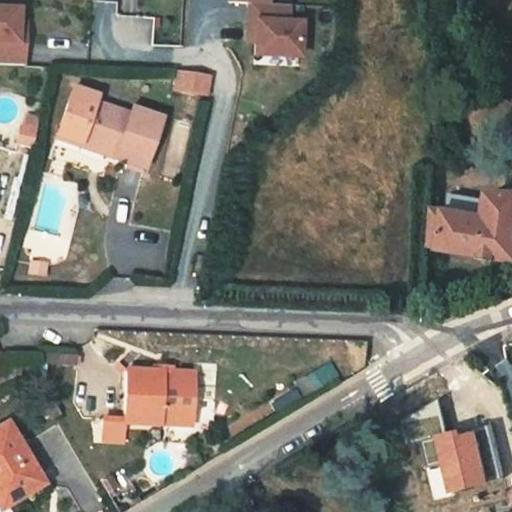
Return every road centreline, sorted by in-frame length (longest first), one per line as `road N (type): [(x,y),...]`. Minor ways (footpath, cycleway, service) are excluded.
road 1 (residential): [(181,314),(227,75),(215,59),(100,50)]
road 2 (unclassified): [(152,511),(414,356)]
road 3 (residential): [(414,356),(395,326),(181,314)]
road 4 (residential): [(181,314),(0,304)]
